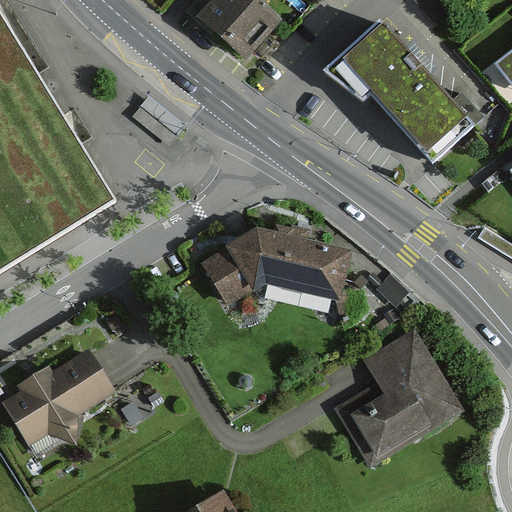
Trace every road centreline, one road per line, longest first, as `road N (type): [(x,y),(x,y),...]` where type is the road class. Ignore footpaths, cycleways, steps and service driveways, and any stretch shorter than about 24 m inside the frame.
road 1 (residential): [(267,135),(255,160),(202,212),(0,333)]
road 2 (secondary): [(511,336),(418,244),(267,135)]
road 3 (secondary): [(267,135),(102,0)]
